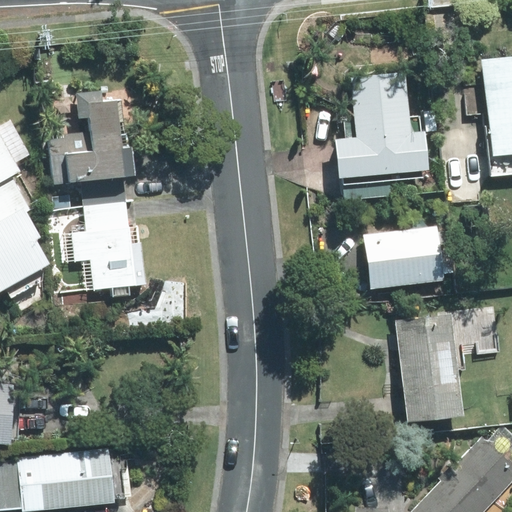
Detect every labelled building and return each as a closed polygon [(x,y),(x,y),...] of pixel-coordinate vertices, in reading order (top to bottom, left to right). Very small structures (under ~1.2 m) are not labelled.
[(32,52),(33,65),(51,63),(50,50),(32,52)] [(486,152),(511,149),(511,53),(477,57),(486,152)] [(403,115),(399,69),(344,74),(348,118),(339,119),(340,134),(328,135),(330,173),(336,173),(339,198),(387,193),(385,178),(417,175),(416,166),(421,166),(418,127),(416,127),(416,113),(403,115)] [(81,205),(123,201),(120,175),(126,174),(124,152),(126,152),(124,132),(119,133),(116,97),(81,100),(84,131),(61,134),(61,138),(45,140),(49,183),(78,180),(81,205)] [(29,209),(10,173),(19,169),(0,134),(0,285),(43,261),(31,237),(36,234),(23,213),(29,209)] [(123,201),(81,205),(83,230),(69,231),(72,260),(88,258),(91,288),(143,283),(139,242),(127,243),(123,201)] [(364,286),(439,278),(433,224),(359,232),(364,286)] [(457,413),(447,312),(390,317),(400,419),(457,413)] [(504,511),(510,503),(496,495),(511,478),(511,465),(480,435),(406,511),(504,511)] [(20,510),(109,501),(104,447),(16,455),(16,459),(0,460),(0,509),(19,507),(20,510)]
